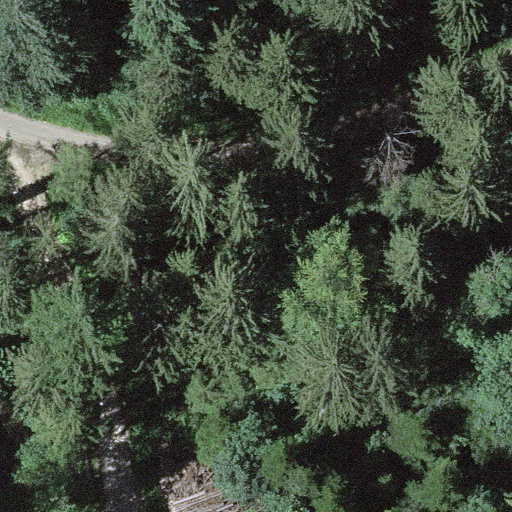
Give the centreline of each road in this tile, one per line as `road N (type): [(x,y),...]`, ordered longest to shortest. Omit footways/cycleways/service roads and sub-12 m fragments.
road 1 (track): [(0,121),(162,154),(266,151),(378,123),(511,67)]
road 2 (track): [(125,511),(100,372),(61,254),(0,153)]
